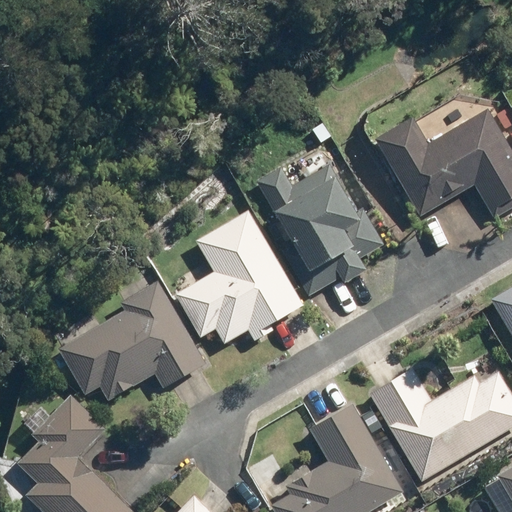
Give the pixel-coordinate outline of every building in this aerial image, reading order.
[(456,104),(420,124),(415,116),(378,137),(422,216),(474,187),(494,223),(511,212),(511,147),(489,108),(466,121),(456,104)] [(283,167),(260,180),(311,274),(334,261),(346,282),(368,270),(361,259),(384,246),(363,208),(357,212),(330,163),(292,184),(283,167)] [(305,306),(251,209),(197,240),(215,272),(199,280),(193,269),(171,282),(201,337),(216,329),(225,344),(251,329),(257,341),(274,331),(271,325),(305,306)] [(101,387),(108,401),(156,374),(163,388),(206,364),(159,281),(145,288),(140,280),(119,291),(129,310),(62,348),(88,395),(101,387)] [(511,289),(493,300),(511,333),(511,289)] [(369,392),(421,482),(511,429),(511,393),(495,364),(434,399),(415,366),(369,392)] [(133,511),(80,456),(107,431),(74,396),(51,418),(40,407),(24,423),(40,440),(19,461),(39,483),(27,495),(43,511),(133,511)] [(271,505),(274,511),(368,511),(404,491),(351,404),(311,428),(329,459),(286,484),(292,493),(271,505)] [(511,511),(511,467),(483,485),(498,511),(511,511)] [(214,511),(195,495),(179,511),(214,511)]
